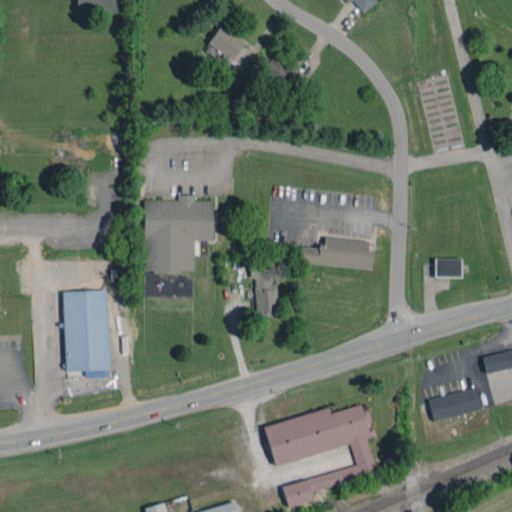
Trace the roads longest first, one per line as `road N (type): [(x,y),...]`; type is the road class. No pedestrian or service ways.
road 1 (primary): [(511,305),(141,415),(0,442)]
road 2 (residential): [(400,338),(396,111),(360,58),(277,0)]
road 3 (residential): [(511,250),(450,0)]
